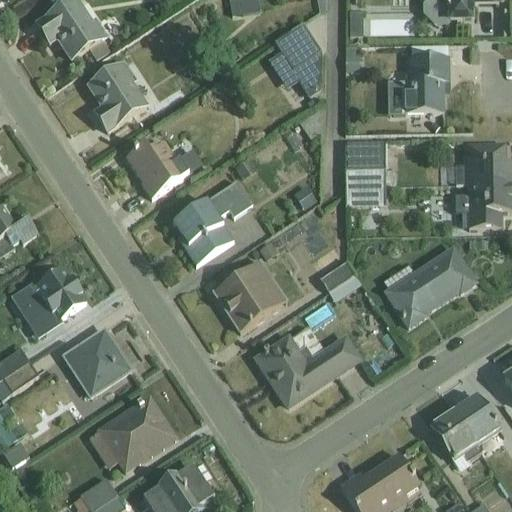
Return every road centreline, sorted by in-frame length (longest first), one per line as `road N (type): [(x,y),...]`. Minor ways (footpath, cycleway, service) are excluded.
road 1 (residential): [(0,77),(268,481)]
road 2 (residential): [(268,481),(511,320)]
